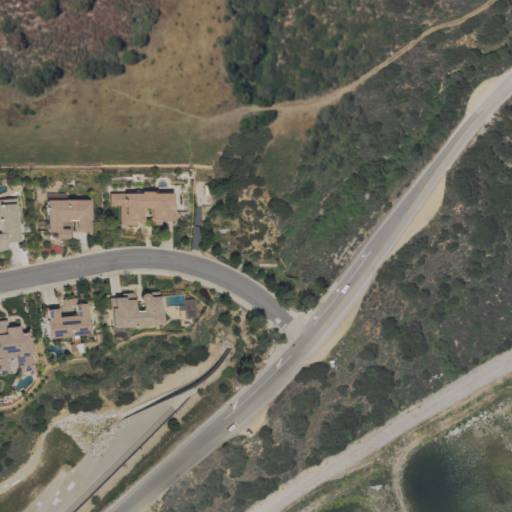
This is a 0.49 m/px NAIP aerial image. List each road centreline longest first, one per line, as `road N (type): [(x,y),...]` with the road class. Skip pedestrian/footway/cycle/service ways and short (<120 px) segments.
road 1 (residential): [(489,0),(414,38),(318,105),(239,111),(217,117),(192,139)]
road 2 (residential): [(0,281),(124,257),(174,258),(253,291),(303,345)]
road 3 (residential): [(257,511),(511,355)]
road 4 (secondary): [(511,85),(463,133),(376,253)]
road 5 (secondary): [(228,419),(117,511)]
